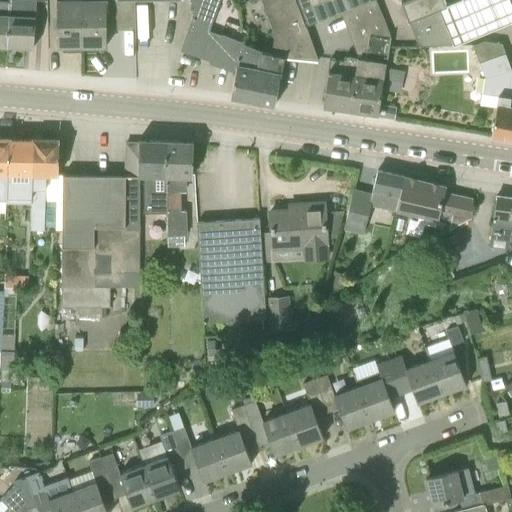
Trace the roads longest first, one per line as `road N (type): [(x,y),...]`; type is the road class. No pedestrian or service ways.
road 1 (secondary): [(511,162),(215,116),(0,96)]
road 2 (residential): [(378,451),(212,511)]
